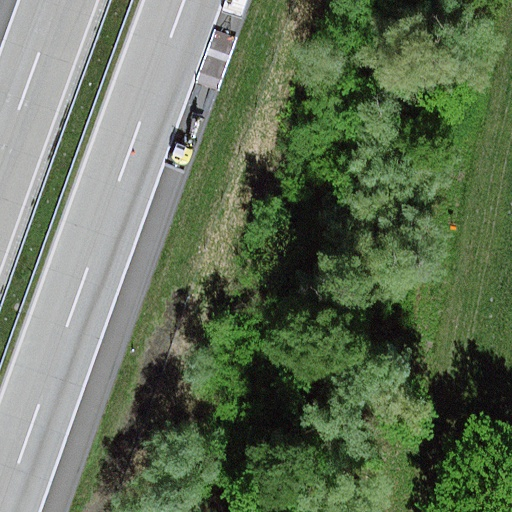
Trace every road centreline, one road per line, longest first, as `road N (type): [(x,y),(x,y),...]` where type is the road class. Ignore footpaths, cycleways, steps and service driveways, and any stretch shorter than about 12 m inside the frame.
road 1 (motorway): [(9,511),(188,0)]
road 2 (motorway): [(59,0),(0,165)]
